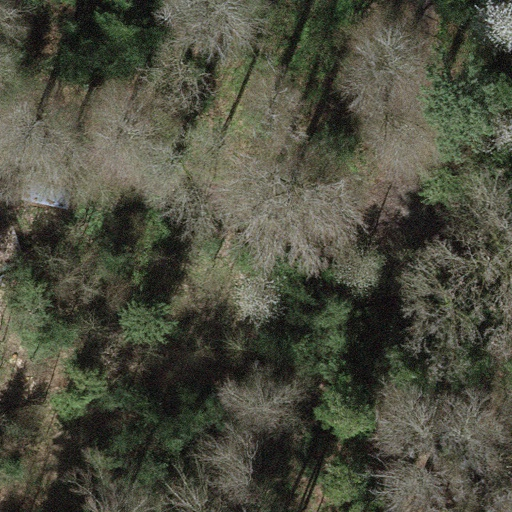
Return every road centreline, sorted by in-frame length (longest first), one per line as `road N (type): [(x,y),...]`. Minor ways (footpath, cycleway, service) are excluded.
road 1 (track): [(511,305),(159,211),(0,144)]
road 2 (track): [(368,268),(420,0)]
